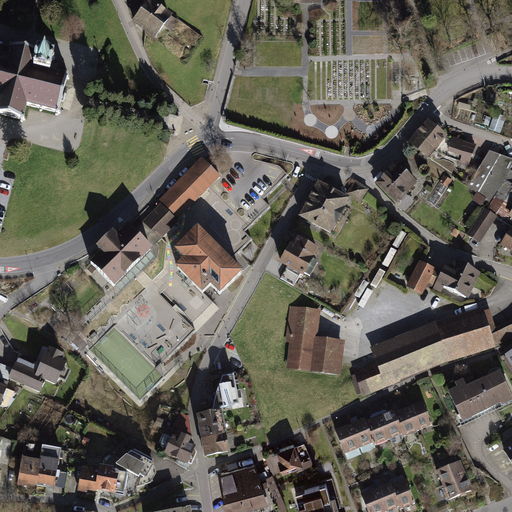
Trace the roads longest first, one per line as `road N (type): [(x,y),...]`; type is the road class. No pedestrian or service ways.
road 1 (residential): [(210,511),(195,429),(199,389),(326,159)]
road 2 (residential): [(347,165),(428,240),(511,276)]
road 3 (residential): [(71,252),(210,136)]
road 4 (residential): [(121,0),(158,80),(210,136)]
road 5 (residential): [(210,136),(243,0)]
